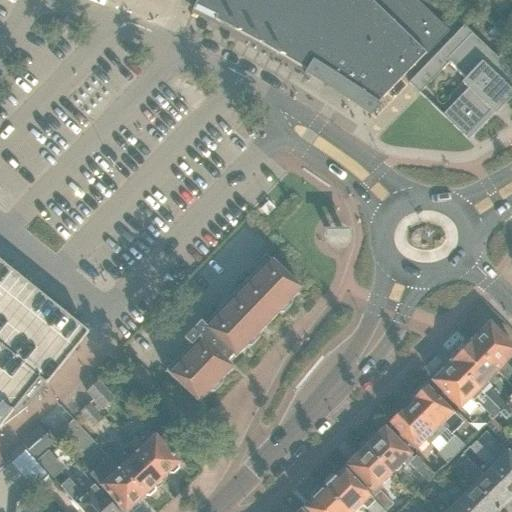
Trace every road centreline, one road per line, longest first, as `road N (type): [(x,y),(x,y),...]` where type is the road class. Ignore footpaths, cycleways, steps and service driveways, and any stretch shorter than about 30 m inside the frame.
road 1 (secondary): [(210,511),(350,371)]
road 2 (secondary): [(455,204),(425,198),(395,206),(380,235),(390,262)]
road 3 (secondary): [(350,371),(387,342),(419,274)]
